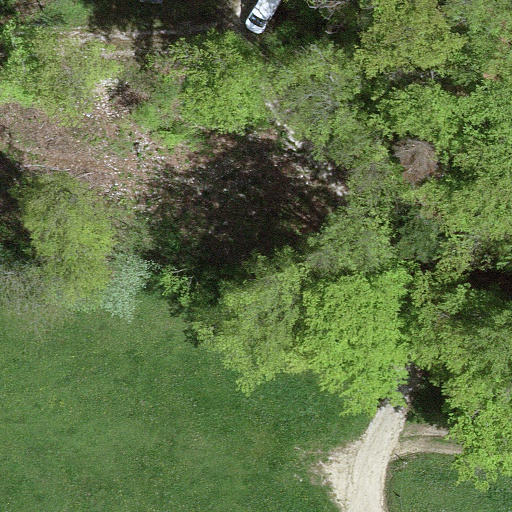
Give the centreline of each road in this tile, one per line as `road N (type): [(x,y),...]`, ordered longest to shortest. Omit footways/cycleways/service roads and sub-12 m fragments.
road 1 (track): [(364,511),(362,462),(402,372),(397,258),(328,177),(291,50)]
road 2 (track): [(382,418),(511,433)]
